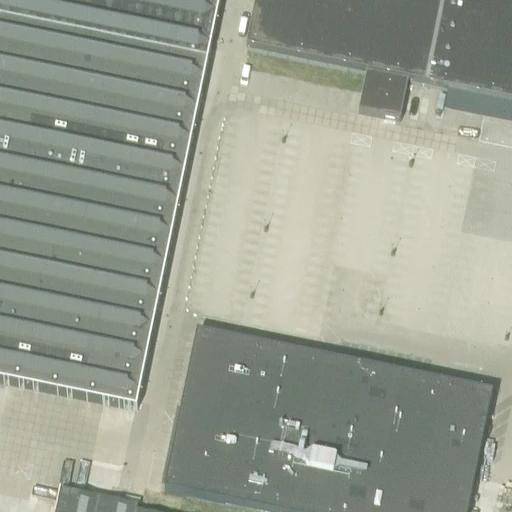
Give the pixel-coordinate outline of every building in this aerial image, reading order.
[(0,0),(0,23),(206,65),(219,0),(0,0)] [(511,0),(256,0),(246,53),(366,77),(358,116),(398,124),(406,85),(447,94),(511,106),(511,0)] [(0,385),(135,414),(206,66),(206,65),(0,23),(0,385)] [(511,128),(511,106),(447,94),(443,115),(511,128)] [(445,100),(439,98),(436,114),(442,115),(445,100)] [(163,495),(246,511),(467,511),(492,397),(196,336),(163,495)] [(83,497),(114,503),(120,473),(89,467),(83,497)] [(135,511),(136,510),(59,494),(55,511),(135,511)]
